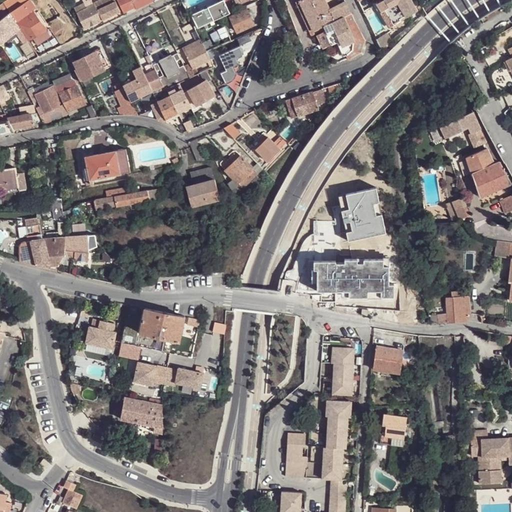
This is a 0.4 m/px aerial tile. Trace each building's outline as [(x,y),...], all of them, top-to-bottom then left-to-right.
[(1,0),(4,3),(10,12),(28,0),(8,0),(7,1),(5,0),(1,0)] [(31,0),(28,0),(10,12),(16,22),(29,41),(33,38),(38,46),(52,38),(43,25),(32,10),(36,7),(31,0)] [(102,20),(121,12),(114,0),(99,0),(92,3),(93,5),(94,4),(102,20)] [(136,10),(145,5),(142,0),(117,0),(124,13),(135,7),(136,10)] [(214,21),(230,13),(224,0),(208,7),(214,21)] [(314,31),(299,0),(295,2),(311,35),(316,33),(314,31)] [(299,0),(314,31),(315,30),(323,27),(328,25),(332,23),(335,22),(331,11),(325,0),(299,0)] [(383,0),(377,4),(390,27),(400,22),(399,19),(405,16),(406,18),(416,12),(409,0),(383,0)] [(77,12),(89,7),(86,2),(75,7),(77,12)] [(4,3),(0,5),(0,14),(2,18),(10,12),(4,3)] [(84,29),(102,20),(94,4),(93,5),(89,7),(77,12),(77,13),(84,29)] [(347,4),(331,11),(335,22),(345,18),(344,17),(351,13),(347,4)] [(198,28),(214,21),(208,7),(192,14),(198,28)] [(254,25),(248,10),(231,17),(238,32),(254,25)] [(0,33),(1,33),(12,25),(16,22),(10,12),(2,18),(0,19),(0,33)] [(352,14),(345,18),(354,40),(354,50),(347,55),(348,60),(353,57),(357,55),(360,53),(361,52),(365,40),(352,14)] [(67,35),(79,27),(71,15),(59,23),(67,35)] [(335,22),(332,23),(335,31),(338,36),(340,40),(347,55),(354,50),(354,40),(345,18),(335,22)] [(24,43),(29,41),(16,22),(12,25),(16,31),(24,43)] [(16,31),(12,25),(1,33),(5,40),(16,31)] [(338,36),(335,31),(332,33),(330,29),(325,31),(329,40),(338,36)] [(326,47),(331,44),(329,40),(325,31),(321,33),(323,39),(326,47)] [(323,39),(321,33),(317,35),(324,48),(326,47),(323,39)] [(382,49),(392,40),(389,34),(378,41),(382,49)] [(207,37),(201,40),(203,44),(207,52),(212,49),(207,37)] [(201,40),(201,39),(197,41),(193,43),(195,48),(203,44),(201,40)] [(195,48),(193,43),(183,48),(184,50),(185,52),(195,48)] [(207,52),(203,44),(195,48),(185,52),(191,64),(192,68),(195,67),(211,60),(207,52)] [(110,65),(101,48),(94,51),(95,52),(103,68),(110,65)] [(84,80),(104,70),(103,68),(95,52),(75,62),(78,68),(83,79),(84,80)] [(165,90),(190,78),(185,67),(184,66),(180,68),(177,62),(181,59),(178,54),(172,56),(171,54),(159,60),(160,62),(153,65),(156,70),(156,72),(160,70),(163,76),(159,78),(163,84),(165,90)] [(145,66),(148,74),(156,70),(153,65),(152,63),(150,64),(145,66)] [(190,78),(198,74),(195,67),(192,68),(191,64),(185,67),(190,78)] [(133,71),(137,79),(145,75),(141,67),(133,71)] [(145,75),(152,90),(157,87),(163,84),(159,78),(156,72),(156,70),(148,74),(145,75)] [(213,80),(207,70),(200,73),(205,81),(207,80),(208,83),(213,80)] [(152,90),(145,75),(137,79),(134,81),(134,83),(133,84),(140,98),(153,92),(152,90)] [(55,85),(57,89),(76,82),(75,80),(72,78),(55,85)] [(132,102),(140,98),(133,84),(132,82),(131,82),(130,79),(124,81),(122,82),(123,83),(125,87),(132,102)] [(86,99),(89,98),(80,80),(77,81),(86,99)] [(189,91),(197,106),(204,102),(204,107),(208,108),(212,106),(213,102),(209,99),(215,95),(208,83),(207,80),(205,81),(189,91)] [(36,94),(50,87),(48,82),(34,89),(36,94)] [(77,108),(86,104),(78,86),(76,82),(57,89),(63,102),(66,107),(68,112),(77,108)] [(341,83),(328,89),(331,95),(344,89),(341,83)] [(4,84),(0,86),(0,101),(1,104),(11,99),(4,84)] [(50,87),(36,94),(39,100),(42,107),(45,114),(46,113),(60,107),(59,104),(63,102),(57,89),(55,85),(55,84),(50,87)] [(123,106),(132,102),(125,87),(117,90),(116,91),(123,106)] [(39,100),(36,94),(34,89),(28,91),(34,102),(39,100)] [(171,96),(179,112),(191,106),(183,90),(171,96)] [(292,99),(298,117),(319,110),(317,104),(325,101),(321,90),(292,99)] [(158,102),(166,119),(179,112),(171,96),(158,102)] [(293,119),(298,117),(292,99),(287,100),(293,119)] [(123,106),(126,115),(133,114),(138,116),(136,111),(133,104),(132,102),(123,106)] [(158,120),(168,123),(166,119),(158,102),(151,105),(158,120)] [(31,114),(36,112),(34,105),(20,108),(21,116),(31,114)] [(92,119),(98,117),(92,106),(89,107),(87,108),(92,119)] [(45,114),(42,107),(37,110),(41,118),(46,116),(45,114)] [(61,109),(60,107),(46,113),(50,122),(64,116),(62,111),(61,109)] [(64,116),(69,114),(68,112),(66,107),(61,109),(62,111),(64,116)] [(77,108),(68,112),(69,114),(70,117),(79,113),(77,108)] [(445,124),(440,127),(445,139),(469,129),(471,134),(469,135),(475,149),(478,147),(485,144),(479,130),(481,129),(473,111),(467,115),(445,124)] [(0,134),(14,131),(13,128),(8,117),(6,114),(0,115),(0,134)] [(21,116),(8,117),(13,128),(35,124),(32,115),(31,114),(21,116)] [(188,131),(194,129),(191,121),(184,124),(188,131)] [(240,133),(232,124),(225,128),(234,138),(240,133)] [(251,145),(256,150),(268,138),(263,133),(251,145)] [(268,164),(280,151),(276,147),(268,138),(256,150),(268,164)] [(196,139),(190,142),(193,149),(199,147),(196,139)] [(280,151),(286,144),(282,140),(276,147),(280,151)] [(197,160),(205,160),(199,147),(193,149),(197,160)] [(121,173),(131,171),(127,148),(117,150),(121,173)] [(472,174),(493,164),(486,148),(466,157),(472,174)] [(121,173),(117,150),(94,154),(93,151),(85,153),(83,153),(83,155),(83,158),(85,168),(83,168),(85,178),(85,180),(88,181),(94,179),(93,178),(121,173)] [(222,166),(226,170),(241,157),(237,152),(222,166)] [(241,157),(226,170),(234,181),(238,184),(243,179),(253,170),(241,157)] [(472,174),(480,197),(510,185),(500,162),(493,164),(472,174)] [(257,165),(253,170),(257,174),(262,170),(257,165)] [(190,172),(194,185),(215,179),(212,167),(190,172)] [(18,173),(17,171),(8,172),(7,168),(0,169),(0,189),(20,187),(21,190),(28,188),(25,172),(18,173)] [(248,184),(257,174),(253,170),(243,179),(247,183),(248,184)] [(238,184),(243,190),(248,184),(247,183),(243,179),(238,184)] [(194,206),(220,200),(215,180),(189,187),(194,206)] [(238,184),(234,181),(229,185),(232,191),(234,189),(238,193),(243,190),(238,184)] [(115,196),(132,193),(131,186),(114,190),(115,196)] [(158,198),(156,189),(148,191),(150,200),(158,198)] [(376,189),(339,197),(348,243),(386,234),(382,216),(377,217),(373,204),(379,203),(376,189)] [(148,191),(148,190),(132,193),(115,196),(117,205),(117,206),(131,204),(139,202),(150,200),(148,191)] [(95,200),(96,208),(117,205),(115,196),(108,197),(95,200)] [(464,196),(447,203),(453,219),(460,217),(461,219),(470,215),(464,196)] [(504,218),(511,214),(511,198),(498,205),(504,218)] [(55,202),(55,218),(63,218),(62,202),(55,202)] [(139,202),(131,204),(132,210),(141,209),(139,202)] [(38,266),(51,267),(44,239),(43,229),(42,210),(37,210),(37,219),(26,221),(28,243),(32,242),(38,266)] [(47,239),(65,237),(64,222),(58,223),(59,231),(47,232),(47,239)] [(456,244),(461,246),(464,234),(458,233),(456,244)] [(89,235),(65,237),(64,251),(65,251),(74,251),(77,251),(88,252),(89,252),(89,235)] [(44,239),(51,267),(57,267),(60,266),(64,258),(65,257),(65,251),(64,251),(65,237),(47,239),(44,239)] [(38,266),(32,242),(28,243),(21,245),(20,262),(26,264),(38,266)] [(511,242),(497,242),(495,256),(508,257),(508,254),(511,254),(511,242)] [(65,257),(64,258),(70,260),(71,256),(73,256),(74,251),(65,251),(65,257)] [(317,269),(317,291),(349,290),(349,297),(367,296),(394,296),(394,284),(390,284),(389,265),(384,265),(384,259),(364,259),(364,262),(358,262),(358,259),(345,259),(345,262),(336,262),(336,261),(314,261),(314,269),(317,269)] [(451,297),(447,297),(447,313),(448,322),(462,321),(461,307),(460,296),(451,297)] [(461,307),(470,307),(469,297),(460,296),(461,307)] [(468,318),(471,316),(470,307),(461,307),(462,321),(467,321),(468,318)] [(179,341),(184,316),(145,308),(140,332),(179,341)] [(439,323),(448,322),(447,313),(439,314),(439,323)] [(430,315),(430,323),(439,323),(439,314),(430,315)] [(86,343),(113,349),(117,332),(113,332),(115,324),(94,319),(92,327),(90,326),(86,343)] [(420,345),(419,334),(415,334),(412,333),(413,346),(420,345)] [(420,349),(442,350),(442,341),(440,341),(440,335),(433,335),(419,334),(420,345),(420,349)] [(402,360),(403,350),(390,348),(381,347),(376,346),(375,356),(402,360)] [(331,365),(333,365),(353,366),(354,350),(346,350),(346,352),(341,351),(341,350),(332,349),(331,365)] [(402,360),(375,356),(373,371),(400,375),(402,360)] [(134,381),(153,385),(154,381),(164,384),(168,368),(138,361),(134,381)] [(353,366),(333,365),(333,380),(352,381),(353,366)] [(168,368),(164,384),(175,386),(176,383),(200,388),(204,373),(179,368),(178,370),(168,368)] [(333,380),(332,395),(351,396),(352,381),(333,380)] [(73,391),(75,395),(80,393),(78,385),(71,383),(71,385),(73,391)] [(315,405),(315,397),(307,405),(313,405),(315,405)] [(125,398),(121,419),(164,428),(163,406),(125,398)] [(327,401),(326,417),(328,417),(348,418),(350,418),(351,403),(327,401)] [(384,414),(383,425),(387,425),(405,428),(407,416),(384,414)] [(328,417),(327,433),(347,434),(348,418),(328,417)] [(387,425),(383,425),(381,443),(403,445),(404,438),(385,436),(387,425)] [(404,438),(405,428),(387,425),(385,436),(404,438)] [(488,429),(471,430),(472,442),(482,442),(482,455),(483,470),(480,470),(480,483),(502,482),(502,469),(498,469),(497,456),(501,456),(509,455),(509,459),(509,464),(511,463),(511,436),(489,438),(488,429)] [(327,433),(327,448),(344,449),(346,449),(347,434),(327,433)] [(286,477),(306,479),(307,458),(302,457),(304,447),(305,447),(306,435),(291,434),(290,462),(287,462),(286,477)] [(455,443),(454,435),(446,436),(447,444),(455,443)] [(482,442),(472,442),(472,456),(480,455),(480,470),(483,470),(482,455),(482,442)] [(327,448),(324,448),(323,464),(343,465),(344,449),(327,448)] [(498,469),(502,469),(501,459),(509,459),(509,455),(501,456),(497,456),(498,469)] [(323,464),(322,479),(331,479),(342,480),(343,465),(323,464)] [(330,507),(346,508),(347,480),(342,480),(331,479),(331,480),(333,480),(333,485),(331,484),(330,507)] [(68,484),(66,488),(70,490),(75,492),(77,488),(68,484)] [(75,492),(70,490),(66,499),(64,504),(77,510),(84,496),(75,492)] [(302,493),(282,492),(281,508),(301,509),(302,493)] [(7,497),(0,495),(0,511),(10,511),(12,505),(6,504),(7,497)] [(58,505),(62,507),(64,504),(66,499),(61,497),(58,505)]
